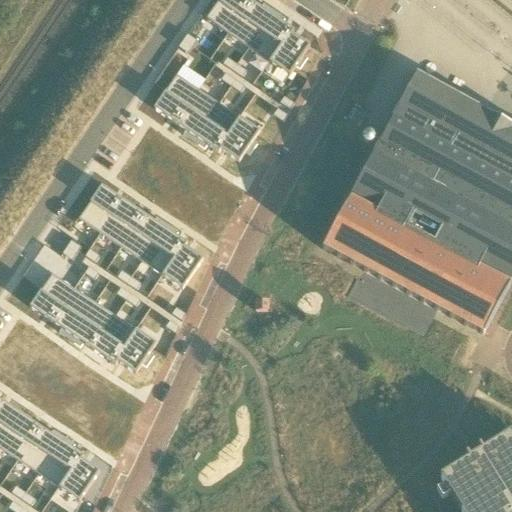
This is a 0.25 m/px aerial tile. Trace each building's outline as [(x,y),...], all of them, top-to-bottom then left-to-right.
[(234,0),(224,15),(245,30),(264,1),(262,0),(234,0)] [(276,9),(264,1),(245,30),(266,44),(287,12),(278,6),(276,9)] [(289,54),(306,29),(294,21),(296,18),(287,12),(266,44),(286,58),(289,54)] [(327,43),(306,29),(289,54),(310,68),(314,62),(318,65),(325,55),(321,52),(327,43)] [(187,37),(178,50),(188,56),(197,44),(187,37)] [(227,60),(223,67),(232,73),(237,67),(227,60)] [(237,67),(232,73),(242,80),(247,73),(237,67)] [(511,127),(496,119),(417,75),(364,172),(366,173),(325,249),(484,335),(511,282),(511,127)] [(225,76),(221,83),(231,89),(235,83),(225,76)] [(235,83),(231,89),(240,96),(245,89),(235,83)] [(199,109),(178,95),(159,124),(180,138),(199,109)] [(284,99),(280,106),(290,113),(294,106),(284,99)] [(199,109),(180,138),(192,146),(190,149),(199,155),(201,152),(220,124),(199,109)] [(278,111),(273,118),(283,125),(287,118),(278,111)] [(210,158),(222,166),(224,162),(241,138),(220,124),(201,152),(199,155),(208,162),(210,158)] [(241,138),(224,162),(245,177),(249,171),(253,173),(260,163),(256,161),(262,152),(241,138)] [(110,235),(129,207),(108,193),(102,202),(95,212),(89,221),(110,235)] [(110,235),(131,250),(150,221),(129,207),(110,235)] [(150,221),(131,250),(152,264),(176,228),(167,222),(164,226),(153,218),(150,221)] [(173,278),(192,249),(194,246),(182,238),(185,234),(176,228),(152,264),(173,278)] [(71,243),(62,256),(72,263),(81,250),(71,243)] [(213,263),(192,249),(173,278),(194,292),(213,263)] [(89,252),(85,258),(95,265),(99,258),(89,252)] [(89,268),(84,275),(94,281),(99,275),(89,268)] [(121,273),(117,280),(127,287),(131,280),(121,273)] [(131,280),(127,287),(136,293),(141,287),(131,280)] [(121,290),(116,297),(126,303),(131,297),(121,290)] [(131,297),(126,303),(136,310),(140,303),(131,297)] [(269,303),(255,303),(255,314),(269,314),(269,303)] [(73,318),(52,304),(33,332),(54,346),(73,318)] [(176,311),(172,318),(182,324),(185,317),(176,311)] [(94,332),(73,318),(54,346),(66,354),(64,358),(73,364),(75,361),(94,332)] [(170,323),(165,330),(176,337),(179,330),(170,323)] [(75,361),(73,364),(82,370),(84,367),(96,375),(115,346),(94,332),(75,361)] [(96,375),(117,389),(119,385),(136,360),(115,346),(96,375)] [(119,385),(140,399),(144,393),(148,396),(155,386),(151,383),(157,374),(136,360),(119,385)] [(0,455),(3,458),(22,429),(1,415),(0,416),(0,455)] [(43,443),(22,429),(3,458),(23,472),(43,443)] [(466,465),(437,482),(448,500),(445,501),(447,503),(449,501),(455,511),(511,511),(511,444),(508,438),(480,456),(477,452),(463,460),(466,465)] [(45,440),(43,443),(23,472),(44,486),(68,451),(59,445),(57,448),(45,440)] [(85,471),(87,468),(75,460),(77,457),(68,451),(44,486),(65,500),(85,471)] [(87,511),(105,485),(85,471),(65,500),(83,511),(87,511)] [(16,489),(11,496),(21,502),(26,496),(16,489)] [(26,496),(21,502),(31,509),(35,502),(26,496)]
